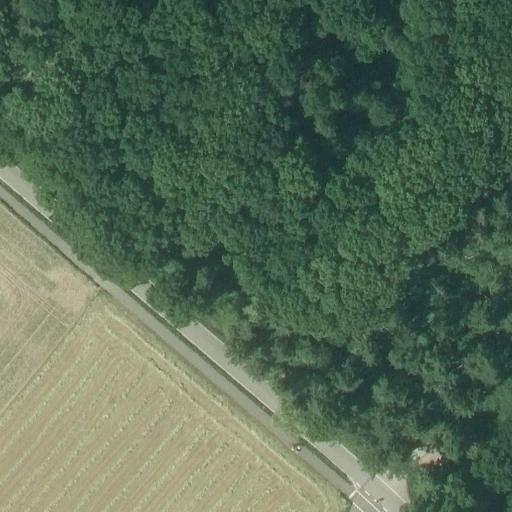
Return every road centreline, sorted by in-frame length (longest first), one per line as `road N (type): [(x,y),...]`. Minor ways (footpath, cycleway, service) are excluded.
road 1 (unclassified): [(0,167),(379,491)]
road 2 (track): [(511,359),(379,491)]
road 3 (track): [(102,0),(0,115)]
